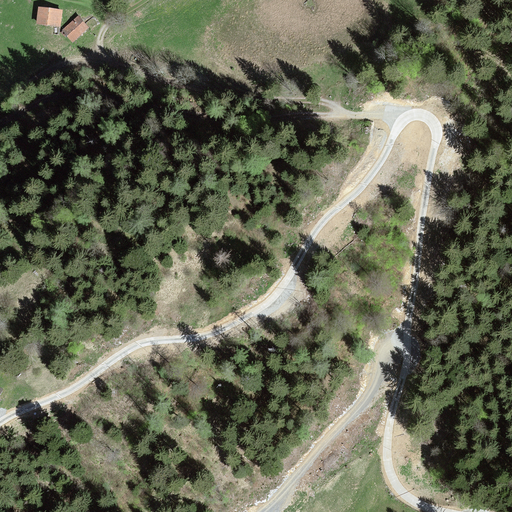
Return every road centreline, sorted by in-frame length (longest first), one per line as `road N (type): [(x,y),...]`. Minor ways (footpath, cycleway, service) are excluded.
road 1 (track): [(487,511),(413,504),(394,489),(387,469),(419,357),(410,328),(435,271),(429,230),(446,193),(437,132),(404,149),(374,191),(320,221),(298,264),(298,293),(282,307),(207,339),(164,333),(137,341),(65,393),(0,418)]
road 2 (track): [(0,121),(68,92),(242,119),(433,110),(437,132)]
road 3 (track): [(347,116),(317,100),(230,95),(106,61),(104,28),(144,0)]
road 4 (track): [(266,511),(383,381),(410,328)]
